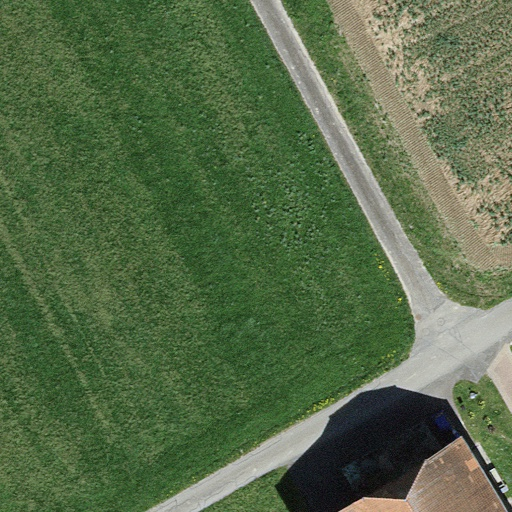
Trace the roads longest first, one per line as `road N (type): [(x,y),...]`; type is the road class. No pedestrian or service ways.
road 1 (track): [(266,0),(453,347)]
road 2 (unclassified): [(174,511),(511,312)]
